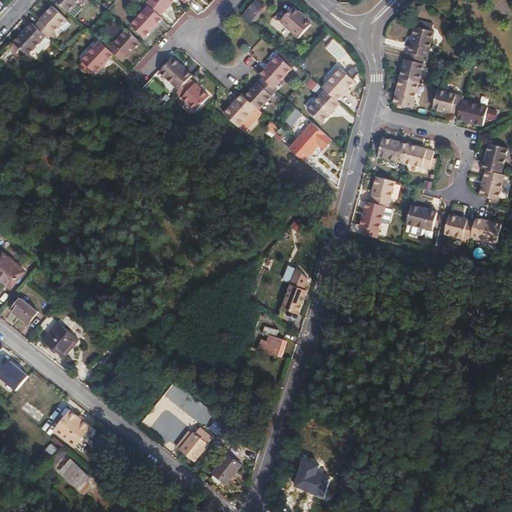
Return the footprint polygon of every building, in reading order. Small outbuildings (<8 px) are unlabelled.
[(55,0),(69,13),(81,0),(55,0)] [(161,17),(176,0),(149,0),(147,3),(150,6),(161,17)] [(261,10),(253,4),(242,17),(250,23),(261,10)] [(296,13),(297,10),(290,4),(276,18),(298,39),(310,26),(300,17),(296,13)] [(164,19),(161,17),(150,6),(131,26),(145,39),(164,19)] [(53,7),(36,26),(47,37),(50,40),(68,20),(53,7)] [(417,28),(411,53),(426,57),(430,58),(436,32),(433,32),(435,26),(426,23),(425,30),(421,29),(417,28)] [(36,26),(33,24),(15,43),(29,57),(34,51),(47,37),(36,26)] [(115,55),(124,63),(142,43),(128,30),(110,50),(115,55)] [(39,55),(52,41),(50,40),(47,37),(34,51),(39,55)] [(97,74),(115,55),(110,50),(101,42),(83,61),(97,74)] [(411,53),(408,52),(401,77),(401,78),(420,83),(426,57),(411,53)] [(279,57),(261,75),(264,78),(275,88),(292,69),(279,57)] [(190,79),(192,76),(174,58),(160,73),(179,91),(190,79)] [(324,88),(327,91),(338,101),(356,82),(342,69),(324,88)] [(275,88),(264,78),(246,98),(257,108),(260,111),(278,91),(275,88)] [(401,78),(395,103),(414,108),(420,83),(401,78)] [(179,91),(177,93),(196,111),(209,97),(190,79),(179,91)] [(463,101),(464,96),(438,89),(433,108),(459,115),(463,101)] [(323,123),(341,104),(338,101),(327,91),(308,110),(323,123)] [(246,98),(244,95),(225,115),(239,128),(257,108),(246,98)] [(488,107),(463,101),(459,115),(458,119),(484,125),(488,107)] [(302,115),(296,110),(286,122),(293,127),(302,115)] [(324,149),(332,140),(314,124),(291,150),(305,161),(319,145),(324,149)] [(380,157),(404,164),(409,145),(384,139),(380,157)] [(490,144),(484,169),(487,170),(502,174),(509,149),(490,144)] [(409,145),(404,164),(405,164),(430,170),(435,152),(409,145)] [(499,200),(506,175),(502,174),(487,170),(480,196),(488,198),(499,200)] [(372,203),(386,206),(390,207),(397,182),(378,177),(372,203)] [(372,203),(368,202),(362,228),(380,232),(386,206),(372,203)] [(412,206),(407,224),(433,231),(438,213),(412,206)] [(450,216),(445,234),(471,241),(472,236),(475,222),(450,216)] [(475,222),(472,236),(498,243),(502,225),(476,218),(475,222)] [(298,234),(306,228),(298,219),(290,226),(298,234)] [(26,271),(4,253),(0,258),(0,277),(12,288),(26,271)] [(288,265),(284,279),(299,285),(304,271),(288,265)] [(290,284),(282,309),(301,315),(308,289),(290,284)] [(21,299),(12,310),(29,324),(38,313),(21,299)] [(80,341),(60,325),(44,343),(65,360),(80,341)] [(273,339),(276,330),(266,326),(263,335),(269,337),(264,351),(269,353),(273,339)] [(279,331),(276,330),(273,339),(269,353),(276,356),(282,341),(277,339),(279,331)] [(93,373),(101,362),(94,356),(85,367),(93,373)] [(9,361),(0,371),(0,379),(15,391),(27,376),(9,361)] [(27,400),(20,410),(39,424),(46,414),(27,400)] [(91,426),(72,411),(56,429),(75,445),(91,426)] [(202,440),(195,435),(183,450),(196,461),(208,447),(204,443),(201,446),(199,444),(202,440)] [(45,451),(52,456),(58,449),(50,444),(45,451)] [(315,450),(309,448),(303,466),(323,473),(326,466),(330,467),(333,460),(313,454),(315,450)] [(65,453),(61,449),(49,464),(53,467),(65,453)] [(242,466),(229,455),(213,474),(225,484),(231,478),(234,480),(238,474),(237,472),(242,466)] [(90,478),(70,460),(60,471),(82,492),(89,485),(86,482),(90,478)]
